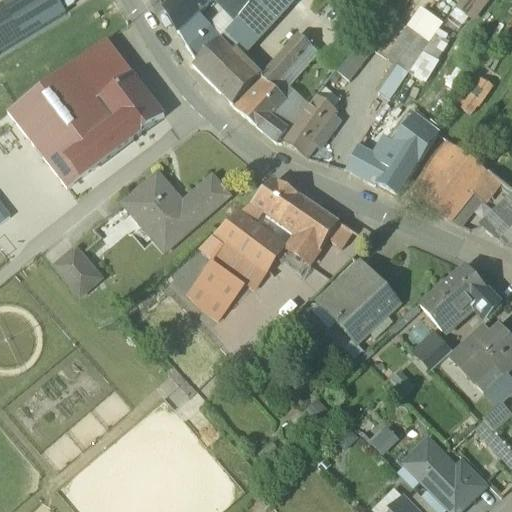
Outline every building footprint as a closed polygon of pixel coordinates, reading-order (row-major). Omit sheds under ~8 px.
[(13,0),(0,8),(0,58),(66,20),(54,0),(13,0)] [(180,0),(175,5),(174,4),(164,13),(178,36),(211,0),(180,0)] [(236,22),(214,0),(211,0),(178,36),(196,64),(217,42),(236,22)] [(214,0),(236,22),(256,0),(214,0)] [(256,0),(236,22),(217,42),(233,55),(284,0),(256,0)] [(462,0),(455,10),(474,23),(491,0),(490,0),(462,0)] [(417,37),(396,67),(407,74),(407,75),(428,44),(427,44),(417,37)] [(296,39),(260,80),(273,91),(309,50),(296,39)] [(362,77),(361,41),(336,41),(336,78),(362,77)] [(105,42),(7,115),(67,191),(163,118),(106,42),(105,43),(105,42)] [(233,55),(217,42),(196,64),(193,68),(232,108),(256,80),(250,75),(236,61),(237,59),(233,55)] [(396,67),(390,76),(389,75),(376,93),(388,101),(407,74),(396,67)] [(273,91),(260,80),(233,110),(276,146),(287,132),(274,123),(270,118),(286,102),(273,91)] [(475,88),(463,103),(477,113),(488,99),(475,88)] [(307,111),(281,146),(301,160),(308,162),(312,154),(307,150),(310,146),(326,125),(307,111)] [(438,137),(413,119),(397,142),(424,158),(438,137)] [(357,150),(345,173),(397,201),(424,158),(397,142),(394,148),(398,150),(396,152),(396,154),(381,145),(372,159),(357,150)] [(486,176),(447,144),(441,153),(435,161),(443,167),(417,200),(449,224),(471,196),(486,176)] [(486,176),(471,196),(480,203),(481,204),(500,187),(486,176)] [(182,207),(157,178),(123,207),(164,255),(228,200),(212,181),(182,207)] [(263,217),(275,225),(302,201),(278,184),(251,208),(263,217)] [(471,196),(449,224),(459,229),(480,203),(471,196)] [(511,200),(500,212),(511,223),(511,200)] [(302,201),(275,225),(296,238),(288,251),(285,255),(311,269),(338,227),(302,201)] [(0,207),(0,226),(9,219),(0,207)] [(263,217),(251,208),(201,251),(214,262),(194,289),(187,298),(221,323),(245,290),(255,296),(285,255),(288,251),(255,228),(263,217)] [(511,246),(511,223),(500,212),(482,230),(492,237),(507,251),(511,246)] [(75,251),(54,269),(70,289),(91,270),(75,251)] [(358,267),(317,305),(318,307),(323,303),(340,321),(336,326),(356,347),(397,309),(383,294),(380,297),(367,283),(370,280),(358,267)] [(466,268),(420,308),(442,333),(472,306),(487,292),(466,268)] [(91,270),(70,289),(80,300),(101,282),(91,270)] [(294,283),(291,287),(295,291),(302,286),(296,281),(294,283)] [(487,292),(472,306),(487,321),(501,306),(487,292)] [(317,307),(312,302),(309,305),(306,308),(311,313),(317,307)] [(482,330),(450,360),(473,385),(493,366),(504,377),(511,368),(511,343),(498,329),(488,339),(482,333),(483,331),(482,330)] [(433,336),(414,354),(419,359),(438,341),(433,336)] [(438,341),(419,359),(432,373),(449,357),(451,355),(438,341)] [(493,366),(473,385),(483,396),(504,377),(493,366)] [(322,403),(309,416),(317,425),(330,412),(322,403)] [(501,407),(482,424),(485,427),(492,435),(511,418),(501,407)] [(470,418),(451,434),(459,442),(477,426),(470,418)] [(492,435),(485,427),(477,434),(488,446),(496,439),(492,435)] [(385,435),(372,447),(382,457),(394,444),(385,435)] [(511,454),(496,439),(488,446),(511,471),(511,454)] [(455,472),(428,444),(411,461),(427,478),(421,484),(448,511),(461,511),(474,499),(459,483),(468,474),(461,466),(455,472)] [(431,511),(417,497),(407,506),(413,511),(431,511)] [(385,499),(372,511),(392,511),(395,509),(385,499)] [(413,511),(407,506),(403,502),(395,509),(392,511),(413,511)]
